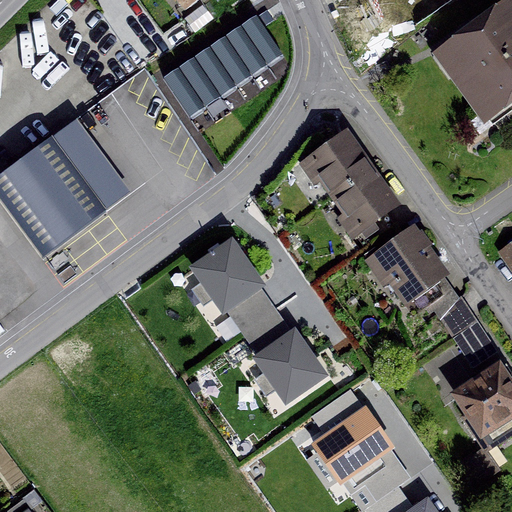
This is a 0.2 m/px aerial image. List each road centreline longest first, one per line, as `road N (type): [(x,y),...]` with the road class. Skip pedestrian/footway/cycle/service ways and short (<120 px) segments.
road 1 (unclassified): [(0,366),(247,182),(302,122),(324,60)]
road 2 (residential): [(324,60),(511,329)]
